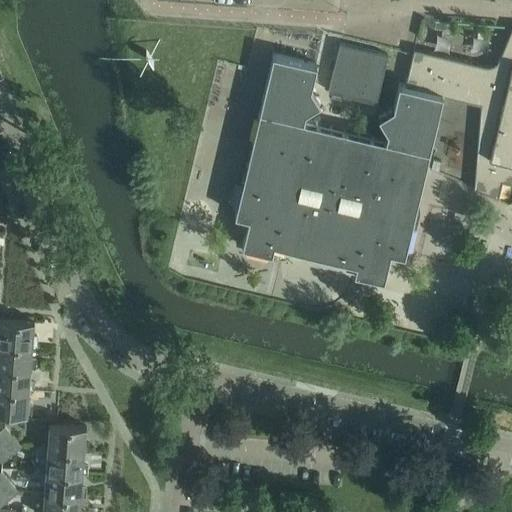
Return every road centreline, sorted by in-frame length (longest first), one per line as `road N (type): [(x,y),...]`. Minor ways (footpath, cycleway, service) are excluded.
road 1 (unclassified): [(200,379),(133,357),(85,311),(0,108)]
road 2 (unclassified): [(511,454),(200,379)]
road 3 (residential): [(181,511),(200,379)]
